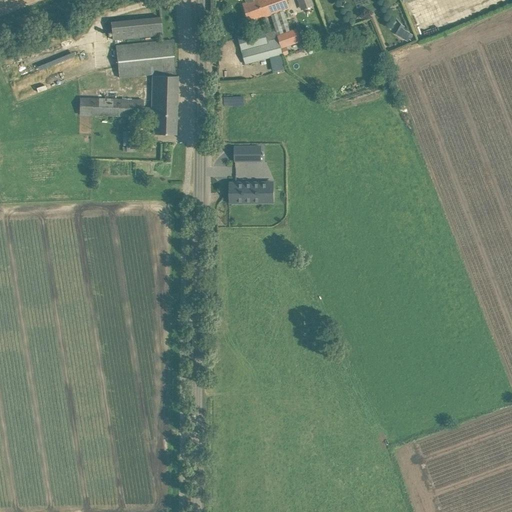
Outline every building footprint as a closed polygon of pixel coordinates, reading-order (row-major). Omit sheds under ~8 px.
[(253,0),(245,0),(246,2),(242,3),(249,22),(271,15),(269,7),(265,9),(264,6),(261,7),(258,0),(253,0)] [(290,30),(284,10),(289,8),(286,0),(258,0),(261,7),(264,6),(265,9),(269,7),(271,15),(275,30),(281,46),(300,40),(296,28),(290,30)] [(297,0),(300,9),(314,5),(312,0),(297,0)] [(112,40),(152,36),(162,35),(160,17),(111,22),(112,40)] [(411,33),(402,27),(397,34),(406,40),(411,33)] [(281,46),(275,30),(265,32),(265,30),(238,37),(245,64),(283,54),(280,46),(281,46)] [(176,135),(178,76),(175,76),(171,40),(115,46),(118,78),(151,73),(150,107),(141,107),(142,100),(92,98),(80,97),(79,115),(91,115),(154,117),(154,134),(176,135)] [(244,105),(244,95),(223,96),(224,106),(244,105)] [(150,140),(136,140),(136,132),(123,131),(123,140),(123,151),(150,151),(150,140)] [(255,165),(256,151),(231,149),(230,163),(255,165)] [(264,185),(265,175),(229,173),(229,182),(225,182),(224,193),(254,194),(254,184),(264,185)]
